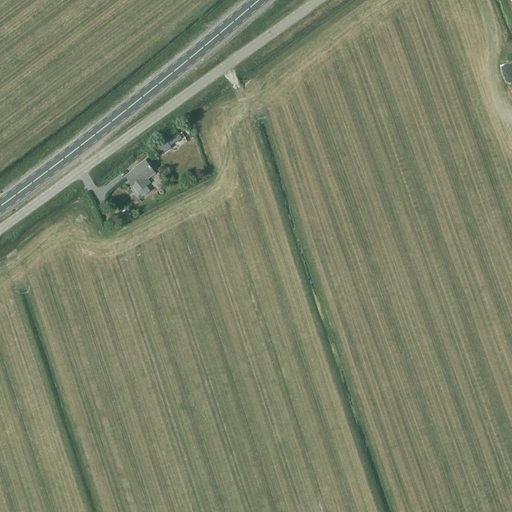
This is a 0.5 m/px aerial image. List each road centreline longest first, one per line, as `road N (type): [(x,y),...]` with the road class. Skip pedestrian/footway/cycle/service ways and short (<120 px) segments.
road 1 (unclassified): [(0,230),(318,0)]
road 2 (primary): [(0,206),(258,0)]
